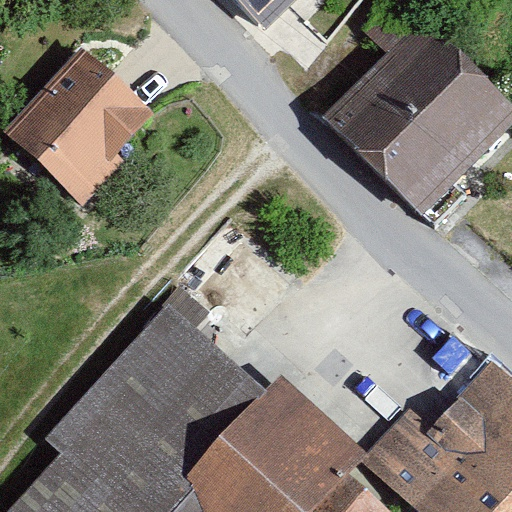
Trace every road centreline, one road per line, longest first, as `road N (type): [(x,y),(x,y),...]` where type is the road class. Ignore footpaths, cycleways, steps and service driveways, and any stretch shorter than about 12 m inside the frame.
road 1 (residential): [(175,0),(288,136),(511,348)]
road 2 (track): [(288,136),(0,474)]
